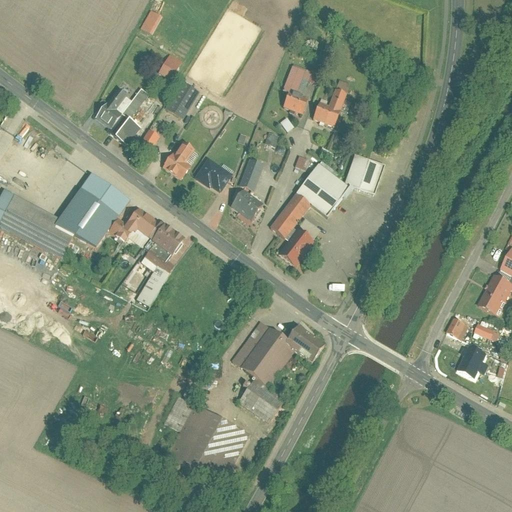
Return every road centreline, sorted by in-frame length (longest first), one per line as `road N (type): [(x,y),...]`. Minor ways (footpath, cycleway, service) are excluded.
road 1 (tertiary): [(0,76),(250,265)]
road 2 (tertiary): [(450,79),(422,176),(345,336)]
road 3 (unclassified): [(414,376),(511,184)]
road 4 (tertiary): [(249,511),(345,336)]
road 5 (unclassified): [(414,376),(333,511)]
road 6 (residential): [(250,265),(297,144)]
